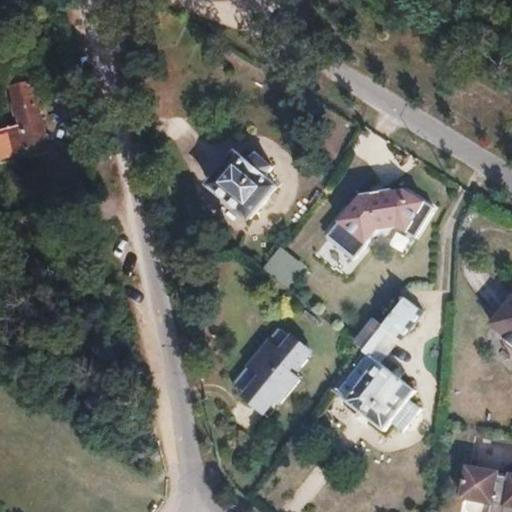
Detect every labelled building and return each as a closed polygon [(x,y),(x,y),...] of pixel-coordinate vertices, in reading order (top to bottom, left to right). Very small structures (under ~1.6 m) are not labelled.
[(31,67),(11,71),(24,133),(19,134),(21,146),(27,145),(28,150),(47,146),(31,67)] [(11,132),(0,133),(0,152),(1,156),(15,152),(11,132)] [(238,155),(211,187),(250,220),(278,188),(266,178),(274,168),(259,156),(251,165),(238,155)] [(358,193),(326,233),(354,255),(375,228),(396,227),(418,239),(436,206),(399,187),(358,193)] [(280,247),(265,272),(291,289),(307,265),(280,247)] [(404,303),(382,332),(398,344),(420,316),(404,303)] [(511,305),(491,333),(505,343),(503,346),(504,352),(511,357),(511,305)] [(363,355),(362,356),(378,369),(398,344),(382,332),(363,355)] [(277,355),(251,389),(283,413),(309,380),(277,355)] [(362,356),(331,396),(382,436),(413,396),(378,369),(362,356)] [(456,434),(451,463),(469,466),(474,437),(456,434)] [(469,469),(463,500),(469,501),(468,509),(470,511),(511,511),(511,480),(499,478),(500,475),(469,469)]
